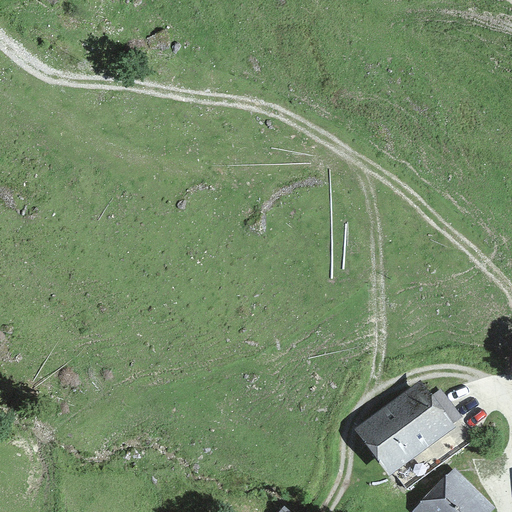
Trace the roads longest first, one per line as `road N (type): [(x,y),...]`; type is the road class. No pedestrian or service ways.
road 1 (track): [(372,392),(377,219),(349,153),(257,106),(187,87),(66,83),(23,68),(0,45)]
road 2 (track): [(511,397),(478,375),(438,370),(372,392),(349,431),(346,465),(325,511)]
road 3 (track): [(511,291),(349,153)]
